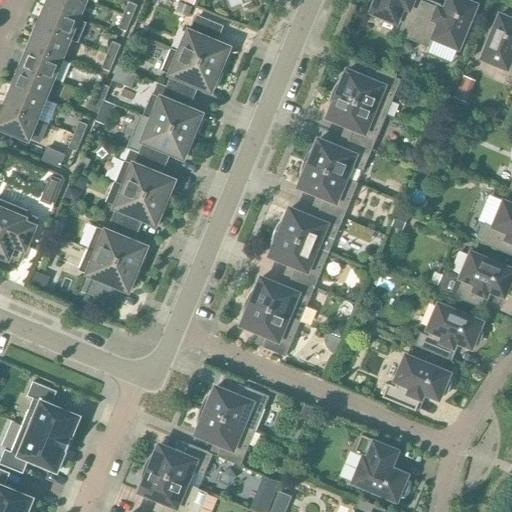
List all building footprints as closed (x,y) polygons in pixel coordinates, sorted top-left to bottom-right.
[(78,20),(87,0),(86,0),(46,0),(44,6),(78,20)] [(413,34),(426,3),(419,0),(375,0),(371,12),(396,23),(397,21),(402,23),(397,35),(410,40),(413,34)] [(413,34),(410,40),(428,48),(425,54),(451,64),(457,48),(458,49),(476,5),(472,4),(474,1),(472,0),(447,0),(444,10),(426,3),(413,34)] [(123,15),(131,19),(136,5),(128,2),(123,15)] [(180,4),(176,13),(189,19),(193,9),(180,4)] [(86,23),(78,20),(44,6),(36,26),(70,40),(78,43),(86,23)] [(511,13),(510,13),(508,13),(507,13),(504,13),(503,16),(499,15),(481,58),(507,69),(508,66),(511,68),(511,70),(508,81),(511,82),(511,13)] [(126,31),(131,19),(123,15),(117,28),(126,31)] [(179,53),(219,70),(228,48),(214,42),(221,27),(197,17),(190,33),(188,32),(179,53)] [(62,60),(70,40),(36,26),(28,46),(62,60)] [(106,55),(114,59),(120,45),(112,42),(106,55)] [(53,80),(62,60),(28,46),(19,66),(53,80)] [(219,70),(179,53),(170,50),(161,73),(173,78),(169,88),(192,97),(196,86),(210,92),(219,70)] [(109,71),(114,59),(106,55),(101,68),(109,71)] [(402,64),(397,75),(408,79),(413,68),(402,64)] [(45,100),(53,80),(19,66),(11,86),(45,100)] [(117,67),(112,79),(119,82),(124,70),(117,67)] [(331,92),(386,114),(400,80),(377,70),(372,81),(347,71),(343,79),(340,78),(338,81),(335,84),(333,88),(331,92)] [(101,84),(95,97),(103,101),(109,87),(101,84)] [(192,97),(169,88),(168,90),(158,85),(154,95),(151,94),(147,105),(143,116),(194,137),(200,123),(197,122),(201,115),(187,109),(192,97)] [(37,120),(45,100),(11,86),(4,102),(3,105),(1,104),(0,105),(37,120)] [(455,90),(452,97),(466,103),(469,96),(455,90)] [(371,149),(386,114),(331,92),(330,96),(329,100),(328,104),(328,108),(331,109),(327,118),(353,128),(348,139),(371,149)] [(95,97),(90,110),(98,113),(101,107),(102,105),(103,101),(95,97)] [(102,105),(101,107),(111,111),(114,105),(103,101),(102,105)] [(28,141),(37,120),(0,105),(0,128),(14,135),(28,141)] [(194,137),(143,116),(139,115),(130,137),(125,148),(129,150),(129,149),(164,164),(169,152),(182,158),(186,150),(188,151),(194,137)] [(423,119),(419,128),(428,132),(432,123),(423,119)] [(73,135),(81,139),(87,125),(79,122),(73,135)] [(76,151),(81,139),(73,135),(68,148),(76,151)] [(363,171),(371,149),(348,139),(344,150),(318,140),(314,148),(312,147),(309,150),(307,153),(304,157),(303,161),(345,179),(345,178),(350,166),(363,171)] [(407,147),(401,161),(415,167),(421,153),(407,147)] [(159,176),(164,164),(129,149),(129,150),(129,151),(130,152),(126,162),(124,161),(115,182),(123,186),(150,197),(166,204),(172,190),(170,189),(173,181),(159,176)] [(66,158),(49,151),(43,164),(60,171),(66,158)] [(415,167),(414,169),(428,176),(435,160),(421,153),(415,167)] [(80,158),(77,166),(86,170),(90,160),(81,156),(80,158)] [(357,183),(345,178),(345,179),(303,161),(301,165),(300,169),(299,173),(299,177),(302,178),(298,187),(324,197),(319,209),(343,218),(357,183)] [(49,176),(44,189),(55,194),(61,181),(49,176)] [(160,218),(166,204),(150,197),(123,186),(114,208),(117,209),(112,221),(136,231),(141,219),(155,225),(158,217),(160,218)] [(68,187),(63,199),(76,205),(81,192),(68,187)] [(24,250),(38,217),(26,212),(27,210),(0,198),(0,256),(7,259),(13,245),(24,250)] [(511,204),(503,201),(493,227),(483,223),(475,241),(511,256),(511,204)] [(276,225),(274,230),(316,248),(317,247),(329,252),(343,218),(319,209),(315,219),(289,209),(286,217),(283,216),(279,221),(276,225)] [(397,211),(391,226),(402,231),(408,215),(397,211)] [(55,219),(50,232),(59,236),(65,223),(55,219)] [(132,242),(136,231),(112,221),(107,232),(96,227),(87,249),(138,271),(144,257),(142,256),(145,248),(132,242)] [(352,223),(348,234),(362,240),(367,228),(352,223)] [(314,287),(329,252),(317,247),(316,248),(274,230),(272,234),(271,238),(271,242),(270,247),(273,248),(270,256),(295,267),(291,278),(314,287)] [(133,284),(138,271),(87,249),(78,271),(89,276),(83,291),(107,301),(113,286),(127,291),(130,283),(133,284)] [(511,270),(470,253),(460,277),(444,270),(436,289),(480,308),(488,290),(503,296),(505,293),(507,294),(509,293),(511,291),(511,289),(511,270)] [(35,272),(29,286),(43,292),(49,278),(35,272)] [(300,322),(314,287),(291,278),(286,289),(260,278),(257,286),(254,285),(252,288),(249,292),(247,295),(245,299),(300,322)] [(350,288),(347,298),(357,302),(361,291),(350,288)] [(285,357),(300,322),(245,299),(244,303),(243,307),(242,311),(242,316),(244,317),(241,325),(266,336),(262,347),(285,357)] [(481,338),(482,335),(483,333),(483,332),(483,330),(483,328),(482,327),(480,325),(481,322),(438,304),(427,330),(430,331),(428,336),(420,332),(414,346),(448,359),(455,341),(471,348),(472,344),(475,345),(477,343),(478,342),(479,341),(481,338)] [(336,322),(332,332),(342,337),(346,326),(336,322)] [(325,334),(324,338),(325,343),(326,347),(329,350),(334,354),(340,339),(325,333),(325,334)] [(449,388),(450,386),(450,385),(450,383),(450,381),(450,380),(450,378),(447,377),(449,374),(405,356),(394,381),(397,382),(395,387),(387,384),(382,397),(415,411),(423,393),(438,399),(439,396),(442,397),(443,396),(445,395),(446,394),(447,392),(448,391),(449,388)] [(33,398),(22,426),(69,445),(72,438),(71,438),(80,416),(51,404),(56,391),(33,382),(27,396),(33,398)] [(200,408),(254,431),(269,396),(245,387),(240,398),(215,387),(212,396),(209,394),(206,398),(204,401),(202,405),(200,408)] [(304,405),(300,417),(308,420),(312,409),(304,405)] [(240,466),(254,431),(200,408),(198,412),(197,416),(197,421),(196,425),(199,426),(195,434),(221,445),(216,456),(240,466)] [(4,449),(0,460),(0,464),(22,473),(27,460),(57,472),(65,451),(66,452),(69,445),(22,426),(11,452),(4,449)] [(306,431),(301,445),(313,450),(318,436),(306,431)] [(352,482),(396,501),(397,497),(400,498),(402,496),(404,494),(406,491),(407,489),(408,483),(408,479),(405,478),(406,475),(391,469),(398,451),(361,435),(353,453),(363,457),(352,482)] [(186,484),(186,483),(191,471),(203,476),(212,454),(189,444),(184,456),(159,445),(155,453),(152,452),(150,455),(147,459),(145,462),(143,466),(186,484)] [(198,511),(207,492),(186,483),(186,484),(143,466),(142,470),(141,474),(140,478),(140,482),(143,484),(139,492),(165,503),(160,511),(198,511)] [(0,469),(0,511),(27,511),(33,498),(4,486),(9,473),(0,469)] [(263,476),(249,510),(254,511),(267,511),(280,484),(263,476)] [(384,511),(385,510),(359,499),(353,511),(384,511)]
